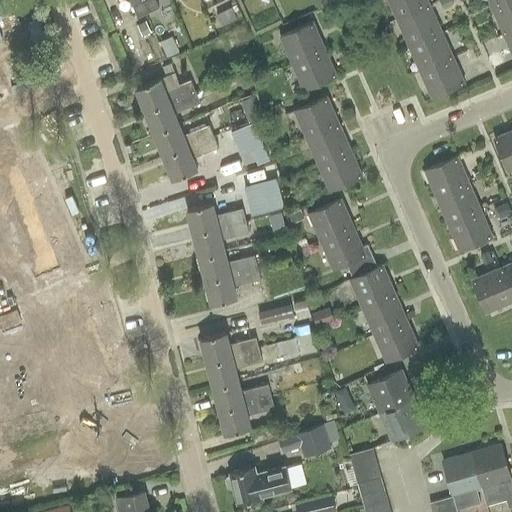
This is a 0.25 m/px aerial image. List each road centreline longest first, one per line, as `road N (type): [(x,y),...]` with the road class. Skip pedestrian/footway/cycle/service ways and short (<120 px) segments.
road 1 (residential): [(202,511),(114,164),(53,0)]
road 2 (residential): [(511,389),(491,390),(386,155),(511,100)]
